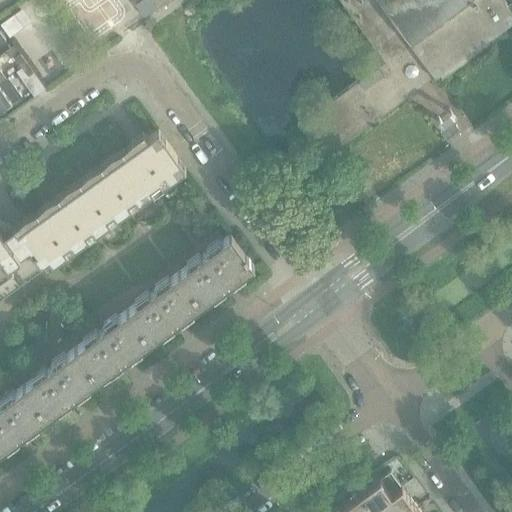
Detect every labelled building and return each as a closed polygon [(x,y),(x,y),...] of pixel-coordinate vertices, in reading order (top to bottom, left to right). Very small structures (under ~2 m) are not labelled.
[(150,0),(140,0),(135,4),(144,16),(156,7),(150,0)] [(406,95),(511,18),(511,11),(503,0),(340,0),(384,60),(296,123),(321,157),(406,95)] [(26,63),(19,53),(13,58),(20,67),(26,63)] [(33,72),(26,63),(20,67),(27,77),(33,72)] [(0,110),(11,102),(0,86),(0,110)] [(0,299),(185,168),(158,129),(147,137),(143,131),(131,139),(121,149),(110,155),(100,164),(88,170),(78,179),(67,185),(57,195),(45,201),(36,210),(24,216),(14,225),(4,232),(0,226),(0,299)] [(254,265),(230,233),(178,271),(201,303),(254,265)] [(201,303),(178,271),(126,308),(150,341),(201,303)] [(150,341),(126,308),(74,346),(98,378),(150,341)] [(98,378),(74,346),(23,384),(46,416),(98,378)] [(0,449),(46,416),(23,384),(0,400),(0,449)] [(370,507),(401,485),(390,468),(358,491),(370,507)] [(366,511),(407,511),(416,505),(401,485),(370,507),(366,511)] [(365,511),(366,511),(370,507),(358,491),(329,511),(365,511)]
